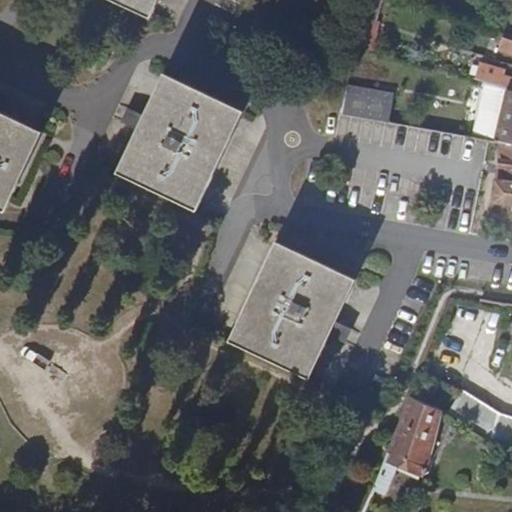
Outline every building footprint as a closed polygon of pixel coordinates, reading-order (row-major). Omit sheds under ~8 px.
[(118,0),(150,15),(157,0),(118,0)] [(357,49),(365,50),(368,40),(365,39),(368,27),(364,25),(357,49)] [(506,33),(503,40),(511,42),(511,32),(511,34),(506,33)] [(511,54),(511,42),(503,40),(499,50),(511,54)] [(137,126),(115,173),(195,209),(243,109),(163,71),(144,111),(137,126)] [(495,77),(492,86),(511,91),(511,78),(500,75),(499,78),(495,77)] [(339,114),(349,116),(352,104),(342,102),(339,114)] [(137,126),(144,111),(128,104),(121,117),(137,126)] [(0,209),(2,211),(41,130),(0,110),(0,209)] [(511,147),(504,146),(499,183),(497,183),(495,204),(511,206),(511,147)] [(227,339),(225,342),(306,379),(326,335),(332,321),(352,279),(271,241),(227,339)] [(348,329),(332,321),(326,335),(342,342),(348,329)] [(511,421),(495,417),(461,396),(448,420),(483,442),(511,450),(511,421)] [(439,415),(412,399),(374,492),(375,492),(386,497),(401,463),(424,473),(434,445),(439,415)]
